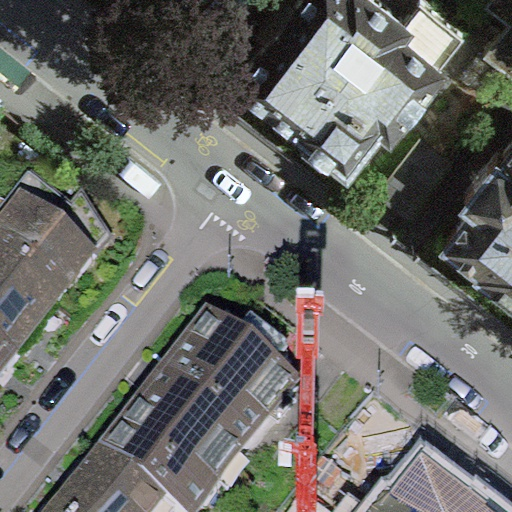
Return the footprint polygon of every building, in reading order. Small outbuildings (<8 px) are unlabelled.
[(211,0),(183,36),(207,55),(249,0),(211,0)] [(297,0),(239,75),(272,101),(301,125),(303,145),(322,159),(341,157),(348,161),(381,118),(391,125),(463,29),(425,0),(417,0),(404,18),(381,0),(297,0)] [(483,50),(511,71),(511,0),(485,0),(508,18),(483,50)] [(449,160),(420,137),(380,189),(408,212),(449,160)] [(511,140),(502,154),(498,151),(465,192),(475,200),(445,237),(481,264),(478,267),(491,277),(511,292),(511,140)] [(2,206),(0,208),(0,262),(56,307),(107,242),(81,203),(72,215),(54,201),(37,188),(14,216),(2,206)] [(56,307),(0,262),(0,349),(15,361),(26,347),(56,307)] [(209,322),(174,367),(171,366),(153,389),(136,411),(139,412),(104,458),(164,505),(173,511),(200,511),(296,390),(276,374),(288,358),(252,330),(239,346),(209,322)] [(0,380),(15,361),(0,349),(0,380)] [(62,511),(60,511),(158,511),(164,505),(104,458),(90,475),(85,471),(67,495),(72,498),(62,511)] [(454,511),(422,487),(402,511),(454,511)]
